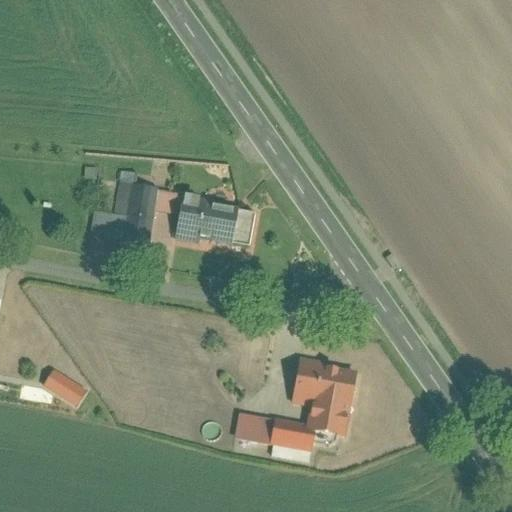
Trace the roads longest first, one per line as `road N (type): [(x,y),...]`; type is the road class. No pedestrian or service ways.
road 1 (residential): [(0,255),(289,308),(323,304),(361,284)]
road 2 (tertiary): [(161,0),(361,284)]
road 3 (tertiary): [(361,284),(511,502)]
